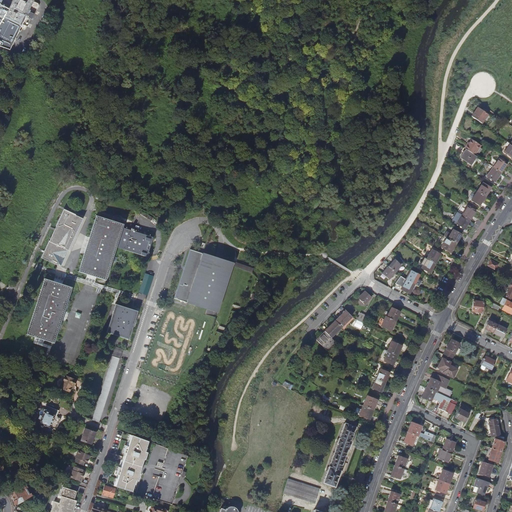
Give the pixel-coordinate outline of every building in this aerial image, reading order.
[(19,30),(25,17),(31,19),(31,20),(34,14),(29,11),(30,9),(29,9),(32,0),(12,0),(12,1),(8,0),(0,0),(0,46),(9,50),(19,30)] [(27,27),(31,19),(25,17),(19,30),(21,31),(24,25),(27,27)] [(472,117),(482,124),(488,115),(478,108),(472,117)] [(465,149),(467,150),(475,156),(482,146),(472,140),(468,146),(467,145),(465,149)] [(478,157),(475,156),(467,150),(462,158),(472,165),(478,157)] [(493,167),(501,172),(507,163),(499,158),(493,167)] [(501,172),(493,167),(487,176),(495,181),(501,172)] [(477,191),(485,196),(491,187),(483,182),(477,191)] [(485,196),(477,191),(472,200),(479,205),(485,196)] [(462,214),(470,219),(475,210),(467,205),(462,214)] [(64,258),(68,249),(63,249),(76,215),(75,215),(63,209),(41,257),(58,264),(59,263),(60,266),(61,266),(64,258)] [(470,219),(462,214),(457,211),(452,220),(464,228),(470,219)] [(82,218),(76,215),(63,249),(68,249),(82,218)] [(107,219),(105,218),(96,215),(89,237),(86,245),(84,254),(78,271),(78,272),(80,273),(87,275),(92,276),(96,278),(105,281),(116,247),(146,257),(152,237),(147,235),(129,230),(122,227),(123,225),(107,219)] [(444,236),(447,238),(452,242),(456,244),(461,235),(453,230),(450,234),(446,232),(444,236)] [(452,242),(447,238),(441,248),(450,253),(456,244),(452,242)] [(217,313),(233,264),(228,262),(222,260),(218,259),(215,258),(203,254),(201,253),(200,253),(193,251),(190,250),(184,267),(183,268),(183,269),(173,299),(181,301),(187,303),(207,310),(217,313)] [(428,260),(435,263),(440,254),(432,250),(427,259),(428,260)] [(489,263),(496,267),(498,262),(491,258),(489,263)] [(387,267),(395,273),(401,265),(394,259),(387,267)] [(428,260),(427,259),(421,268),(429,273),(435,263),(428,260)] [(234,264),(233,267),(252,273),(253,268),(236,263),(235,262),(234,264)] [(395,273),(387,267),(382,274),(389,280),(395,273)] [(406,280),(414,284),(419,275),(411,270),(406,280)] [(140,292),(149,295),(153,275),(144,273),(140,292)] [(400,276),(394,284),(402,287),(401,289),(409,293),(414,284),(406,280),(400,276)] [(57,292),(64,284),(58,282),(53,281),(45,278),(38,299),(33,312),(44,316),(46,311),(50,304),(57,292)] [(46,311),(44,316),(42,322),(37,338),(39,338),(49,312),(54,302),(59,293),(67,285),(64,284),(57,292),(50,304),(46,311)] [(49,312),(39,338),(54,343),(63,316),(72,287),(67,285),(59,293),(54,302),(49,312)] [(372,297),(365,291),(359,298),(365,305),(372,297)] [(500,308),(509,312),(511,307),(511,302),(505,299),(500,308)] [(483,301),(474,300),(472,310),(482,312),(482,309),(483,309),(484,304),(483,304),(483,301)] [(130,339),(134,324),(136,318),(138,310),(130,308),(128,307),(116,303),(107,332),(113,334),(115,334),(130,339)] [(388,318),(396,322),(401,313),(393,308),(388,318)] [(353,317),(352,317),(346,311),(336,322),(342,328),(353,317)] [(32,318),(42,322),(44,316),(33,312),(32,318)] [(364,324),(368,316),(361,312),(357,320),(357,321),(364,324)] [(388,318),(387,317),(382,327),(392,331),(396,322),(388,318)] [(37,338),(42,322),(32,318),(26,334),(37,338)] [(493,331),(498,323),(488,318),(484,326),(493,331)] [(342,328),(336,322),(325,332),(328,335),(332,339),(342,328)] [(498,323),(493,331),(503,336),(508,326),(498,322),(498,323)] [(335,342),(332,339),(328,335),(325,332),(317,341),(327,351),(335,342)] [(451,357),(452,357),(459,341),(450,337),(450,338),(451,338),(447,346),(446,346),(446,347),(443,353),(444,353),(451,357)] [(389,352),(398,356),(402,346),(393,341),(388,351),(389,352)] [(113,356),(120,359),(123,349),(116,347),(113,356)] [(398,356),(389,352),(385,362),(393,365),(398,356)] [(120,359),(113,356),(112,359),(102,389),(110,391),(120,359)] [(453,376),(457,367),(449,363),(450,360),(449,360),(442,356),(441,356),(441,357),(441,358),(438,365),(437,365),(436,366),(446,370),(445,372),(453,376)] [(483,359),(480,365),(481,365),(479,368),(483,370),(485,367),(491,370),(495,362),(486,357),(484,360),(483,359)] [(377,379),(386,383),(390,373),(382,369),(377,379)] [(426,387),(436,391),(436,390),(435,390),(439,383),(445,386),(449,379),(436,373),(434,378),(430,376),(430,377),(430,378),(426,387)] [(76,380),(65,376),(60,388),(70,392),(72,385),(75,385),(76,380)] [(386,383),(377,379),(372,389),(381,393),(386,383)] [(441,393),(448,397),(452,390),(445,386),(441,393)] [(436,391),(426,387),(422,395),(421,395),(421,396),(430,400),(432,396),(442,402),(439,408),(447,412),(450,405),(453,406),(456,400),(448,397),(441,393),(436,391)] [(110,391),(102,389),(92,420),(99,422),(110,391)] [(363,406),(374,410),(378,400),(368,396),(363,406)] [(39,413),(39,415),(38,418),(40,419),(39,422),(40,422),(38,426),(42,428),(42,427),(52,431),(53,429),(54,430),(56,429),(60,419),(60,417),(58,417),(57,416),(59,411),(46,405),(44,409),(42,408),(41,409),(39,413)] [(374,410),(363,406),(359,415),(370,420),(374,410)] [(455,415),(464,420),(468,412),(459,407),(455,415)] [(489,417),(491,433),(500,432),(498,416),(489,417)] [(344,423),(324,484),(335,487),(340,474),(349,445),(355,427),(344,423)] [(408,432),(416,436),(429,442),(431,437),(422,434),(422,436),(417,434),(420,426),(411,423),(408,432)] [(95,436),(97,431),(86,427),(81,439),(91,443),(93,436),(95,436)] [(416,436),(408,432),(404,442),(412,445),(416,436)] [(143,451),(146,441),(130,435),(123,457),(139,462),(140,459),(142,459),(145,452),(143,451)] [(491,445),(500,449),(503,439),(494,436),(491,445)] [(442,449),(452,453),(455,443),(446,439),(442,449)] [(500,449),(491,445),(483,443),(482,445),(490,448),(487,456),(497,459),(500,449)] [(187,456),(167,449),(162,464),(161,463),(158,462),(156,467),(159,468),(161,469),(160,472),(163,473),(161,478),(158,477),(151,498),(171,505),(187,456)] [(452,453),(442,449),(441,453),(439,459),(448,462),(452,453)] [(88,460),(90,456),(79,451),(75,458),(76,458),(75,462),(83,466),(84,462),(86,459),(88,460)] [(394,466),(403,469),(406,459),(398,456),(394,466)] [(19,471),(18,457),(9,457),(10,476),(10,477),(16,476),(16,471),(19,471)] [(479,470),(489,474),(493,462),(482,458),(479,470)] [(137,468),(121,463),(113,486),(126,490),(129,491),(133,480),(135,481),(138,474),(136,473),(137,468)] [(72,470),(69,477),(74,479),(81,482),(83,478),(80,476),(81,473),(83,470),(75,466),(73,470),(72,470)] [(403,469),(394,466),(390,475),(399,479),(403,469)] [(440,480),(449,483),(453,474),(444,470),(440,480)] [(488,479),(476,474),(473,483),(477,484),(479,485),(477,490),(483,492),(486,484),(487,484),(488,479)] [(298,498),(302,483),(288,479),(283,493),(298,498)] [(449,483),(440,480),(436,490),(445,494),(449,483)] [(302,483),(298,498),(316,503),(320,488),(302,483)] [(14,489),(9,491),(9,492),(11,492),(14,500),(14,502),(15,506),(25,500),(26,502),(31,500),(30,498),(34,496),(29,485),(26,486),(26,485),(21,486),(22,488),(20,489),(19,488),(18,489),(17,488),(14,489)] [(77,491),(63,486),(60,495),(61,495),(61,496),(76,501),(76,500),(74,500),(77,491)] [(104,495),(103,496),(107,497),(107,496),(112,497),(115,489),(104,486),(102,494),(104,495)] [(388,501),(397,504),(400,494),(391,491),(388,501)] [(72,511),(76,501),(61,496),(60,500),(59,503),(54,502),(51,511),(72,511)] [(481,507),(484,499),(474,496),(471,504),(481,507)] [(430,508),(439,511),(442,501),(434,498),(430,508)] [(393,511),(397,504),(388,501),(384,511),(387,511),(393,511)]
